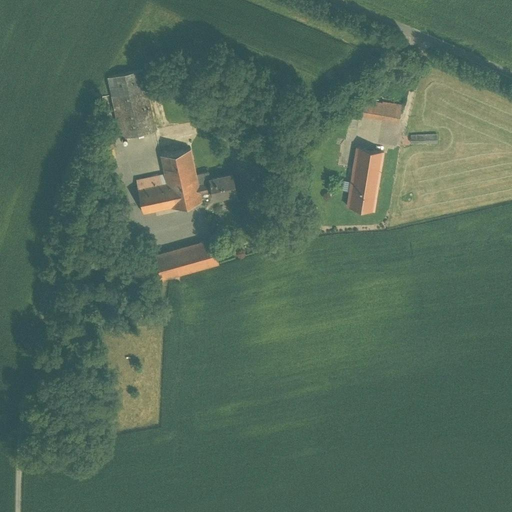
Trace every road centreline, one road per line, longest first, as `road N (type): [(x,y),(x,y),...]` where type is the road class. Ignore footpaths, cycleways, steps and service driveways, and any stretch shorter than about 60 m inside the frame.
road 1 (unclassified): [(511,74),(334,0)]
road 2 (unknown): [(69,369),(35,422),(16,511)]
